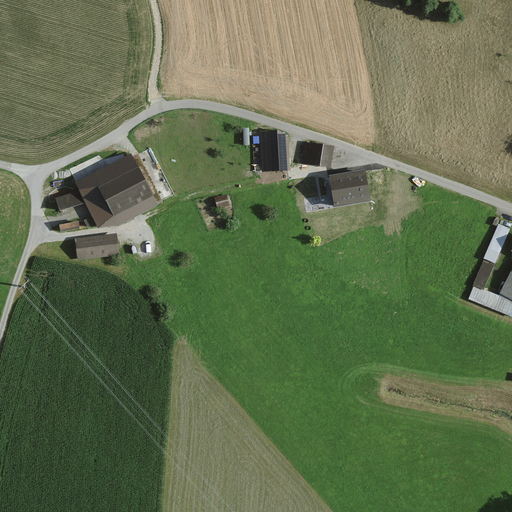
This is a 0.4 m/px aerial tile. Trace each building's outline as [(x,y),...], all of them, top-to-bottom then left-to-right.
[(263,172),(290,171),(288,137),(276,133),(261,133),(263,172)] [(332,148),(304,145),(301,166),(329,169),(332,148)] [(137,155),(77,185),(80,192),(57,200),(61,213),(86,205),(92,217),(85,221),(89,229),(97,227),(99,230),(119,228),(163,204),(137,155)] [(350,168),(326,175),(334,207),(368,198),(359,166),(350,168)] [(230,206),(227,195),(214,199),(217,209),(230,206)] [(80,230),(79,223),(59,227),(60,234),(80,230)] [(511,277),(509,277),(498,297),(484,292),(510,231),(497,225),(467,299),(511,317),(511,277)] [(118,253),(115,236),(76,242),(79,259),(118,253)]
